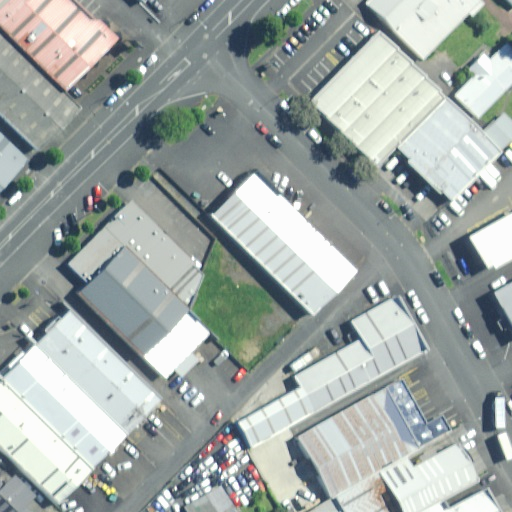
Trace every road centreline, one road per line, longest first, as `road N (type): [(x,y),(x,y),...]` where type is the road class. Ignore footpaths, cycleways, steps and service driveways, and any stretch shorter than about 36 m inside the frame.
road 1 (unclassified): [(203,49),(404,251),(511,439)]
road 2 (tertiary): [(0,256),(203,49)]
